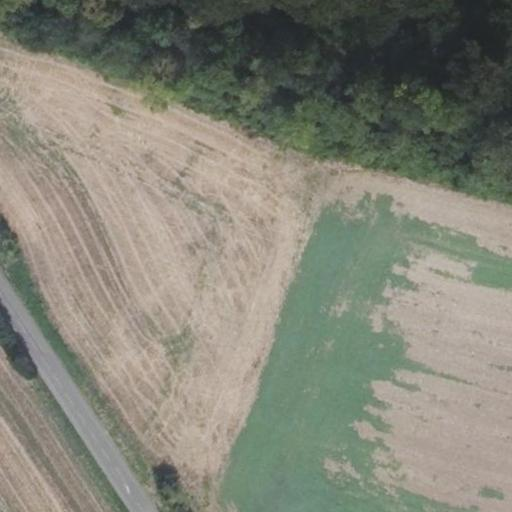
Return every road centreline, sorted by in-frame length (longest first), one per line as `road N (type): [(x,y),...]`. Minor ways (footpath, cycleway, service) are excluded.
road 1 (track): [(182,0),(511,105)]
road 2 (unclassified): [(0,287),(136,511)]
